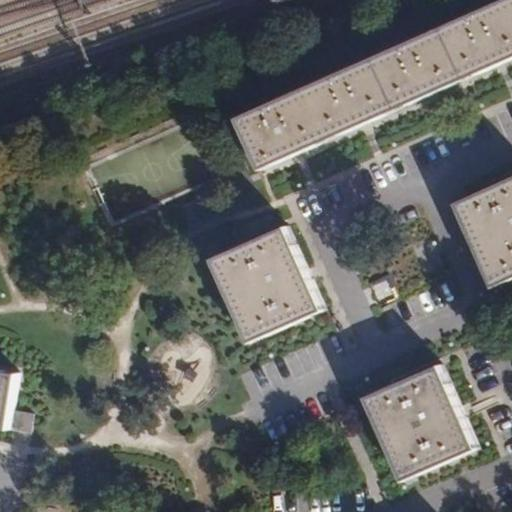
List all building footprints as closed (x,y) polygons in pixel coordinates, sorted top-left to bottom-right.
[(511,0),(509,0),(243,118),(266,169),(298,155),(366,125),(443,91),(504,64),(511,60),(511,0)] [(499,286),(511,280),(511,180),(462,203),(499,286)] [(255,342),(328,309),(311,271),(291,226),(218,259),(255,342)] [(466,412),(445,365),(372,397),(410,480),(482,448),(466,412)] [(22,373),(0,369),(0,427),(32,432),(36,414),(16,411),(22,373)]
